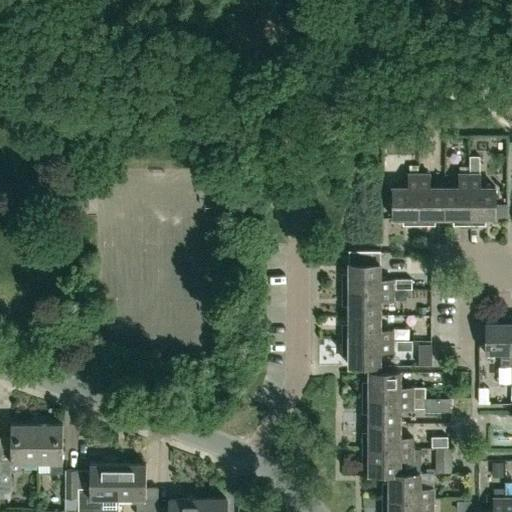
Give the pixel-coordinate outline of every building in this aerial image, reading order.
[(469,167),(469,223),(480,223),(480,217),(494,217),(495,185),(480,185),(480,173),(480,156),(470,156),(470,167),(469,167)] [(469,223),(469,167),(459,166),(459,186),(444,185),(444,217),(459,217),(459,223),(469,223)] [(419,223),(419,173),(408,173),(408,185),(393,185),(393,217),(407,217),(408,223),(419,223)] [(430,173),(419,173),(419,223),(429,223),(429,217),(444,217),(444,185),(430,185),(430,173)] [(343,288),(393,289),(393,278),(381,278),(381,250),(349,249),(349,278),(343,278),(343,288)] [(388,273),(412,270),(411,258),(386,261),(388,273)] [(396,289),(412,289),(412,278),(396,278),(396,289)] [(393,299),(393,289),(343,288),(343,299),(349,299),(349,314),(380,314),(380,299),(393,299)] [(381,329),(380,314),(349,314),(348,329),(342,329),(343,339),(393,339),(393,329),(381,329)] [(510,364),(511,314),(500,314),(500,320),(485,320),(485,352),(500,352),(500,364),(510,364)] [(393,350),(393,339),(343,339),(343,350),(349,350),(348,365),(380,365),(380,350),(393,350)] [(413,351),(413,341),(396,340),(396,351),(413,351)] [(362,396),(425,396),(425,387),(414,386),(401,386),(401,370),(368,370),(368,386),(362,386),(362,396)] [(368,422),(401,421),(401,406),(413,407),(425,408),(425,396),(362,396),(362,407),(368,407),(368,422)] [(449,398),(425,398),(425,406),(425,410),(449,410),(449,398)] [(362,447),(414,446),(414,436),(402,436),(401,421),(368,422),(369,436),(362,436),(362,447)] [(37,423),(10,423),(10,460),(0,460),(0,497),(10,497),(10,470),(22,470),(22,461),(37,461),(37,449),(37,423)] [(37,449),(37,461),(50,461),(50,473),(62,473),(62,461),(62,423),(37,423),(37,449)] [(432,447),(448,446),(448,436),(432,436),(432,447)] [(389,473),(401,472),(401,457),(414,457),(414,446),(362,447),(363,457),(368,458),(369,473),(389,473)] [(117,463),(90,463),(89,487),(77,487),(77,494),(77,510),(77,511),(118,511),(119,497),(117,497),(117,463)] [(117,463),(117,497),(119,497),(132,497),(132,503),(136,503),(135,511),(157,511),(157,487),(145,487),(145,463),(117,463)] [(66,510),(77,510),(77,494),(77,487),(77,469),(64,469),(64,498),(66,498),(66,510)] [(383,496),(434,497),(434,486),(433,486),(433,473),(421,473),(421,472),(401,472),(389,473),(388,486),(383,486),(383,496)] [(511,511),(511,495),(504,496),(503,511),(511,511)] [(434,497),(383,496),(383,507),(389,507),(389,511),(421,511),(421,507),(434,508),(434,498),(434,497)] [(503,511),(504,496),(494,496),(494,509),(478,509),(478,511),(503,511)] [(197,511),(197,497),(170,497),(169,511),(197,511)] [(197,511),(224,511),(225,497),(197,497),(197,511)]
